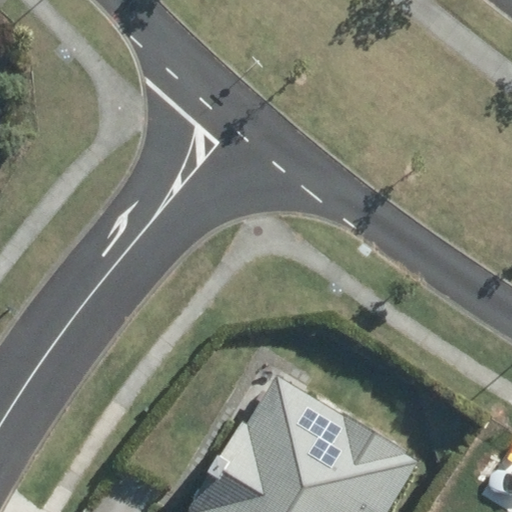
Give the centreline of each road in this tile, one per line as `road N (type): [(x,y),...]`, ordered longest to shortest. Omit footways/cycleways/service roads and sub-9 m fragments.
road 1 (residential): [(246,112),(79,303),(0,428)]
road 2 (residential): [(511,314),(388,228),(246,112)]
road 3 (residential): [(246,112),(132,0)]
